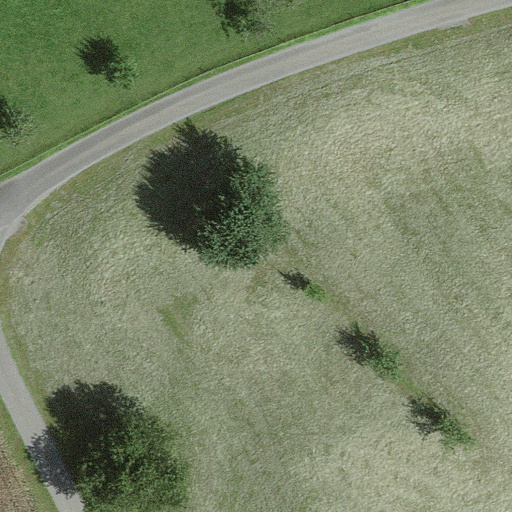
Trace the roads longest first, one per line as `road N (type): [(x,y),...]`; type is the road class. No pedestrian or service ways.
road 1 (unclassified): [(511,0),(311,64),(132,138),(0,231)]
road 2 (unclassified): [(78,511),(0,355)]
